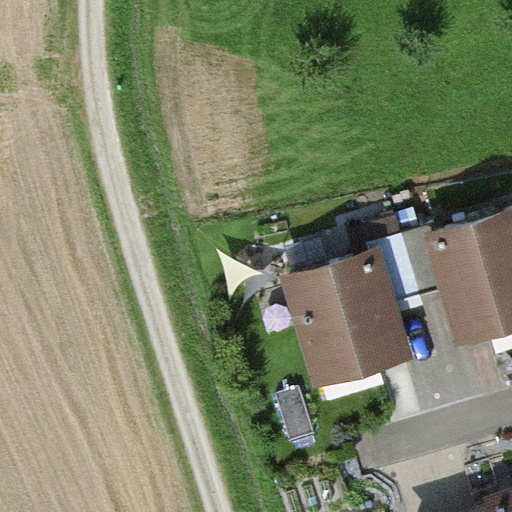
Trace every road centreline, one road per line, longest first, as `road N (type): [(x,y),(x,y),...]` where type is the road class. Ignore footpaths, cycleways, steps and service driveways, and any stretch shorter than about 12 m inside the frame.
road 1 (track): [(229,511),(104,98),(100,0)]
road 2 (residential): [(511,411),(473,412),(356,447)]
